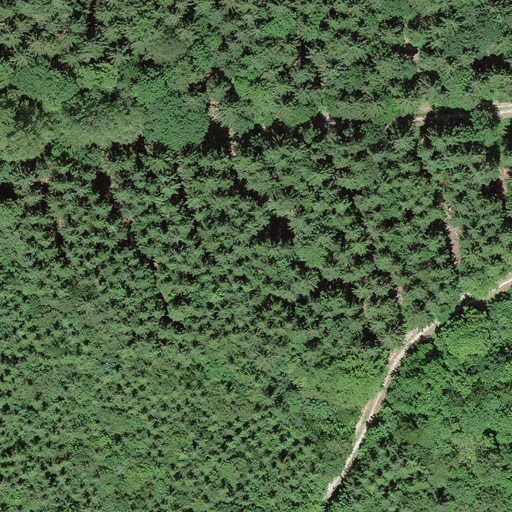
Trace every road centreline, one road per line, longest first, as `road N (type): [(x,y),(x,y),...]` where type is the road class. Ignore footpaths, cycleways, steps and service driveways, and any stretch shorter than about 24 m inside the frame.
road 1 (track): [(511,108),(0,142)]
road 2 (track): [(311,511),(405,347),(440,314),(511,278)]
